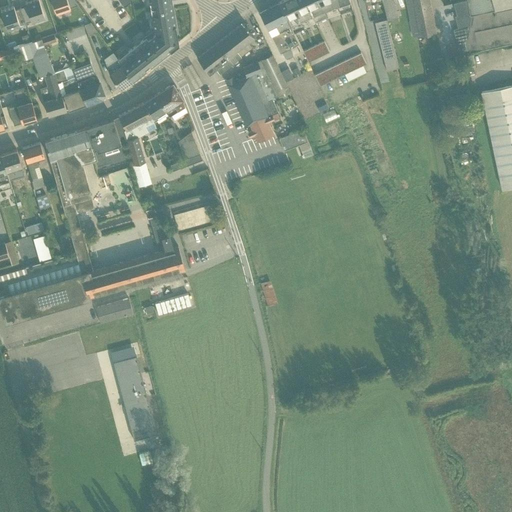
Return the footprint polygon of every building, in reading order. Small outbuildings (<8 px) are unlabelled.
[(26,5),(20,7),(25,22),(45,16),(39,0),(29,0),(25,2),(26,5)] [(85,0),(62,0),(65,11),(87,7),(85,0)] [(145,36),(117,58),(133,77),(177,42),(170,0),(149,0),(155,34),(147,39),(145,36)] [(293,0),(279,0),(274,3),(285,25),(302,18),(293,0)] [(293,0),(302,18),(317,11),(311,0),(293,0)] [(328,0),(311,0),(317,11),(332,6),(328,0)] [(440,0),(415,0),(424,38),(448,33),(440,0)] [(267,36),(285,25),(274,3),(255,13),(267,36)] [(13,5),(0,9),(0,10),(7,29),(25,22),(20,7),(15,9),(13,5)] [(386,21),(397,71),(409,68),(398,19),(386,21)] [(206,75),(253,37),(242,22),(193,59),(206,75)] [(341,52),(335,39),(314,49),(320,61),(332,55),(333,56),(341,52)] [(294,51),(297,60),(304,58),(301,49),(294,51)] [(17,60),(17,53),(11,53),(11,51),(0,51),(0,54),(0,61),(17,60)] [(371,53),(324,73),(330,87),(356,76),(358,80),(379,72),(371,53)] [(113,89),(131,79),(123,65),(105,74),(113,89)] [(246,75),(227,84),(253,139),(272,131),(246,75)] [(48,80),(41,81),(44,96),(51,95),(48,80)] [(75,89),(80,106),(102,97),(96,80),(75,89)] [(511,83),(480,91),(502,190),(511,187),(511,83)] [(169,117),(184,105),(172,84),(155,95),(166,114),(169,117)] [(75,89),(58,96),(63,111),(80,106),(75,89)] [(311,117),(339,113),(335,93),(330,94),(329,90),(323,91),(324,98),(313,100),(313,97),(315,96),(314,90),(306,91),(311,117)] [(166,114),(155,95),(143,102),(154,121),(166,114)] [(45,116),(63,111),(58,96),(40,101),(45,116)] [(17,123),(34,118),(29,101),(12,105),(17,123)] [(138,138),(156,128),(154,121),(143,102),(118,115),(125,128),(123,129),(126,140),(138,138)] [(96,166),(126,158),(114,122),(87,131),(86,127),(85,128),(94,158),(96,166)] [(44,140),(49,156),(81,272),(0,295),(0,317),(0,319),(184,267),(178,244),(171,247),(162,215),(147,220),(155,251),(92,270),(76,212),(94,207),(82,162),(94,158),(85,128),(44,140)] [(323,154),(316,129),(288,137),(291,150),(309,145),(313,157),(323,154)] [(24,163),(41,157),(36,143),(19,149),(24,163)] [(168,143),(164,145),(168,153),(172,150),(168,143)] [(0,163),(2,171),(19,166),(14,149),(0,153),(0,163)] [(115,174),(107,177),(111,189),(120,186),(115,174)] [(18,200),(21,207),(26,205),(19,186),(14,188),(16,193),(10,195),(13,202),(18,200)] [(51,207),(61,204),(57,193),(47,196),(51,207)] [(54,222),(37,223),(38,233),(55,232),(54,222)] [(45,236),(49,260),(61,258),(57,234),(45,236)] [(0,249),(0,267),(25,260),(20,244),(0,249)] [(43,282),(58,277),(56,271),(41,276),(43,282)] [(283,290),(275,291),(277,303),(286,302),(283,290)] [(167,311),(168,315),(203,306),(200,292),(155,304),(157,314),(167,311)] [(128,297),(95,307),(100,322),(133,313),(128,297)] [(129,328),(80,341),(86,364),(135,351),(129,328)] [(138,357),(114,363),(132,440),(157,434),(138,357)] [(38,399),(34,400),(40,423),(44,422),(38,399)]
